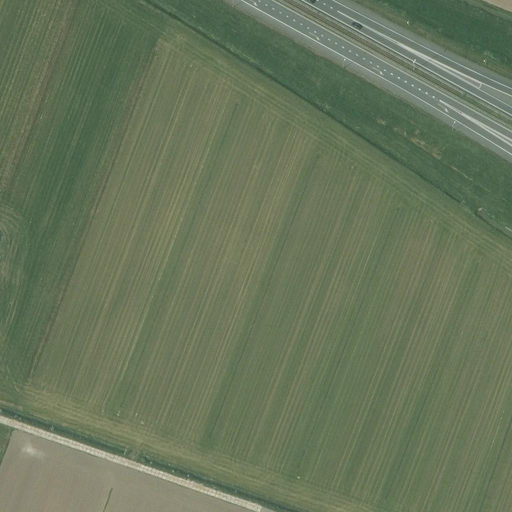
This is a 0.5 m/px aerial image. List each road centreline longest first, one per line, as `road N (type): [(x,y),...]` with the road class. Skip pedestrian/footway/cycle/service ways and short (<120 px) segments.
road 1 (track): [(0,419),(266,511)]
road 2 (motorway): [(511,111),(332,13)]
road 3 (motorway): [(263,0),(439,96)]
road 4 (motorway): [(511,92),(332,13)]
